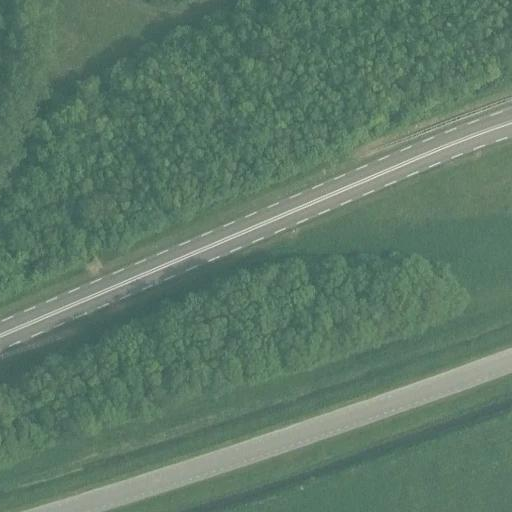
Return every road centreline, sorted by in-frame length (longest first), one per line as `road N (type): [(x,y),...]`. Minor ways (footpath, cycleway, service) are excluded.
road 1 (secondary): [(511,123),(0,337)]
road 2 (unclassified): [(64,511),(511,358)]
